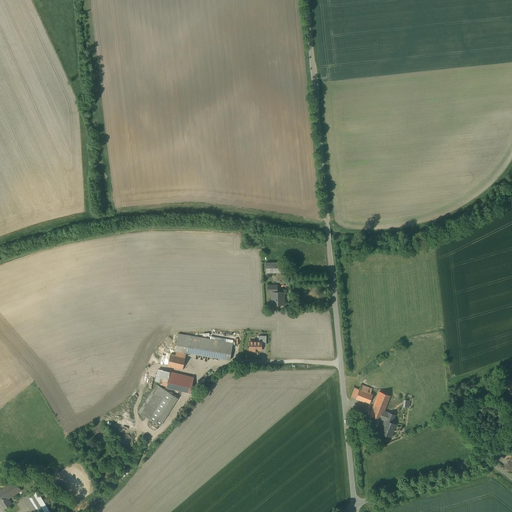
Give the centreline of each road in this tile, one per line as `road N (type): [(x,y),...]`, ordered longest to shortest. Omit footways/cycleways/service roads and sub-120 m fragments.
road 1 (unclassified): [(306,0),(355,507)]
road 2 (track): [(91,511),(203,382),(243,363)]
road 3 (unclassified): [(486,460),(355,507)]
